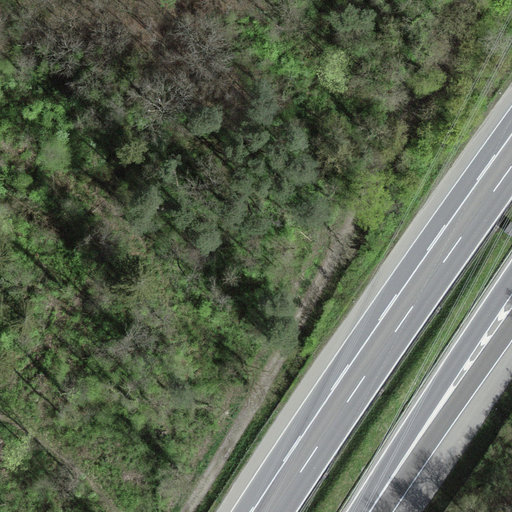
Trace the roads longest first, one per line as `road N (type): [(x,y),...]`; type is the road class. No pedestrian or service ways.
road 1 (track): [(192,511),(474,0)]
road 2 (motorway): [(511,166),(274,511)]
road 3 (motorway): [(357,511),(511,276)]
road 4 (motorway): [(383,511),(511,325)]
